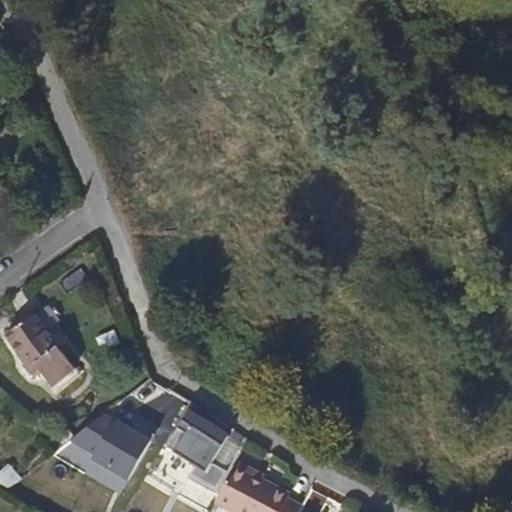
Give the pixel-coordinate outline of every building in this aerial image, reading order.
[(50,333),(20,289),(11,296),(39,337),(29,345),(36,357),(30,362),(37,373),(44,368),(55,384),(66,375),(42,340),(50,333)] [(187,399),(165,384),(153,401),(162,406),(153,420),(166,429),(187,399)] [(162,406),(153,401),(145,414),(153,420),(162,406)] [(213,416),(196,405),(169,448),(184,458),(186,455),(193,459),(202,445),(220,456),(230,439),(207,425),(213,416)] [(70,446),(134,474),(153,430),(104,408),(97,423),(82,417),(70,446)] [(219,489),(228,473),(207,462),(198,478),(219,489)] [(232,472),(223,489),(254,505),(263,488),(232,472)] [(254,505),(223,489),(217,500),(239,511),(299,511),(300,511),(286,505),(288,501),(263,488),(254,505)]
